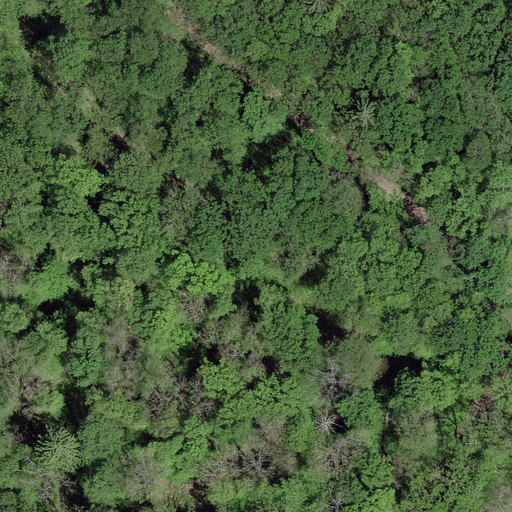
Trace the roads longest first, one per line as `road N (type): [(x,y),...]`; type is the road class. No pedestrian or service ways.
road 1 (track): [(511,291),(153,0)]
road 2 (track): [(414,511),(511,363)]
